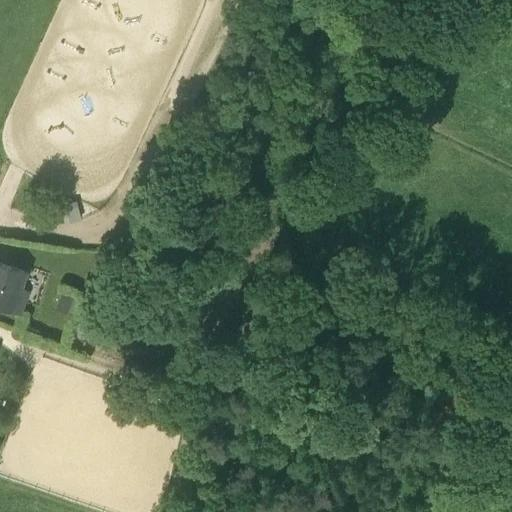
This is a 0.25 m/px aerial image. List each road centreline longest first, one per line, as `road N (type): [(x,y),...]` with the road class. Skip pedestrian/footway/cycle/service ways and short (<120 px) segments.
road 1 (track): [(343,206),(292,217),(248,263),(203,349),(174,511)]
road 2 (track): [(193,405),(0,335)]
